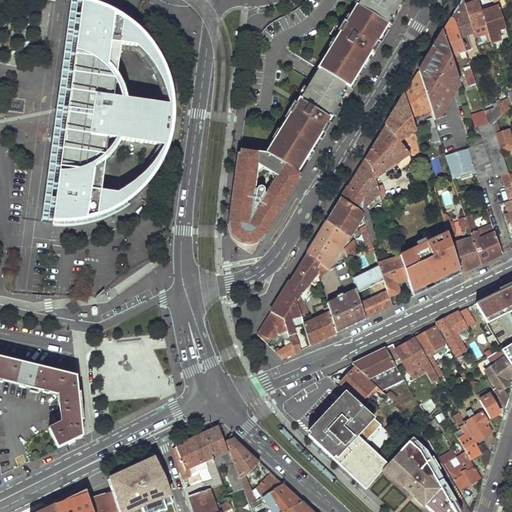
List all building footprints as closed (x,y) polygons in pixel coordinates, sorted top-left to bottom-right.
[(399,0),(363,0),(362,2),(360,1),(350,18),(352,19),(349,24),(347,23),(343,21),(339,28),(342,30),(340,33),(337,39),(300,99),(297,104),(295,108),(292,106),(287,112),(291,114),(293,116),(290,121),(288,120),(277,136),(279,138),(268,155),(294,171),(305,153),(307,155),(318,138),(316,137),(319,132),(325,135),(331,125),(327,123),(341,100),(336,97),(339,93),(343,92),(350,80),(349,76),(352,72),(357,75),(371,51),(374,54),(380,44),(375,40),(378,35),(380,36),(390,20),(388,18),(390,15),(393,16),(402,1),(399,0)] [(98,5),(82,1),(52,224),(68,224),(82,223),(96,219),(109,214),(122,207),(133,199),(136,196),(119,193),(101,191),(105,162),(108,158),(115,151),(117,148),(120,143),(121,140),(164,146),(167,135),(169,125),(170,115),(169,105),(127,99),(126,96),(124,88),(121,81),(117,74),(120,45),(137,47),(156,49),(154,46),(145,35),(137,28),(135,26),(127,20),(124,17),(111,10),(98,5)] [(405,3),(402,2),(402,1),(393,16),(390,15),(388,18),(390,20),(380,36),(378,35),(375,40),(380,44),(405,3)] [(452,17),(464,51),(470,49),(466,37),(473,35),(464,6),(462,1),(457,9),(452,17)] [(478,2),(464,6),(473,35),(474,37),(481,35),(482,38),(484,37),(486,44),(490,43),(480,11),(478,2)] [(504,30),(497,8),(488,11),(487,9),(480,11),(490,43),(499,41),(497,32),(504,30)] [(442,33),(450,57),(458,54),(464,52),(464,51),(452,17),(447,26),(442,33)] [(337,31),(338,29),(335,26),(330,34),(337,39),(340,33),(337,31)] [(430,54),(418,74),(430,113),(432,120),(433,122),(439,120),(459,87),(452,63),(450,57),(442,33),(430,54)] [(156,49),(137,47),(151,63),(157,73),(162,82),(169,105),(170,115),(169,125),(167,135),(164,146),(156,160),(145,174),(134,183),(119,193),(136,196),(144,189),(152,179),(160,167),(166,154),(171,141),(174,125),(175,113),(174,98),(171,84),(166,70),(161,58),(156,49)] [(374,54),(371,51),(357,75),(352,72),(349,76),(350,80),(343,92),(339,93),(336,97),(341,100),(327,123),(331,125),(374,54)] [(460,60),(458,54),(450,57),(452,63),(460,60)] [(475,86),(470,72),(464,74),(468,88),(475,86)] [(403,97),(410,119),(430,113),(418,74),(410,85),(403,97)] [(297,104),(300,99),(293,94),(288,102),(292,104),(294,102),(297,104)] [(385,127),(397,141),(414,130),(410,119),(403,97),(394,113),(385,127)] [(510,106),(507,97),(494,102),(495,107),(498,115),(498,116),(510,106)] [(495,107),(483,111),(486,119),(498,115),(495,107)] [(467,115),(471,126),(475,125),(486,122),(486,119),(483,111),(483,109),(467,115)] [(433,122),(432,120),(427,122),(430,131),(428,131),(432,144),(439,142),(433,122)] [(490,123),(488,125),(486,122),(475,125),(479,139),(476,139),(465,149),(472,170),(476,182),(484,179),(494,176),(495,179),(500,177),(508,202),(504,203),(508,216),(504,218),(506,224),(511,226),(511,228),(511,191),(507,176),(499,153),(494,135),(490,123)] [(368,163),(373,178),(407,153),(397,141),(385,127),(380,135),(370,152),(364,161),(368,163)] [(494,135),(499,153),(505,152),(510,151),(511,142),(507,131),(494,135)] [(316,137),(318,138),(307,155),(305,153),(294,171),(300,175),(325,135),(319,132),(316,137)] [(277,136),(266,154),(268,155),(279,138),(277,136)] [(444,156),(452,180),(461,176),(461,174),(472,170),(465,149),(444,156)] [(266,154),(240,150),(230,222),(233,222),(233,230),(237,237),(243,240),(250,241),(256,238),(262,232),(264,234),(280,207),(300,175),(294,171),(268,155),(266,154)] [(370,243),(374,241),(369,225),(371,224),(366,207),(379,196),(377,190),(373,178),(368,163),(364,161),(355,175),(348,187),(363,198),(360,212),(365,227),(370,243)] [(487,188),(484,179),(476,182),(478,187),(479,190),(487,188)] [(344,193),(340,199),(360,212),(363,198),(348,187),(344,193)] [(382,188),(377,190),(379,196),(383,209),(383,210),(388,208),(382,188)] [(442,193),(445,206),(452,204),(449,191),(442,193)] [(325,224),(344,237),(360,212),(340,199),(332,212),(325,224)] [(501,255),(486,212),(481,214),(486,229),(482,231),(484,237),(478,239),(472,222),(465,224),(479,265),(490,260),(501,255)] [(465,224),(462,217),(457,219),(460,231),(463,231),(466,239),(457,243),(447,214),(441,216),(446,235),(459,275),(469,270),(479,265),(465,224)] [(315,269),(316,272),(318,278),(327,272),(341,249),(347,239),(344,237),(325,224),(315,241),(305,256),(318,265),(315,269)] [(370,243),(365,227),(358,229),(367,254),(373,252),(370,243)] [(459,275),(446,235),(399,256),(406,279),(412,296),(459,275)] [(345,261),(358,254),(353,238),(347,239),(341,249),(345,261)] [(288,284),(295,301),(316,272),(315,269),(318,265),(305,256),(297,270),(288,284)] [(386,291),(388,297),(397,293),(398,290),(397,283),(406,279),(399,256),(377,264),(386,291)] [(284,323),(287,334),(288,339),(293,355),(298,353),(291,329),(302,326),(301,323),(299,315),(295,303),(295,301),(288,284),(279,299),(270,314),(284,323)] [(511,286),(476,304),(485,322),(511,307),(511,286)] [(388,297),(386,291),(363,302),(361,299),(357,301),(363,321),(377,314),(392,307),(388,297)] [(336,302),(326,307),(329,315),(335,335),(349,328),(363,321),(357,301),(355,293),(342,299),(341,297),(336,299),(336,302)] [(299,315),(307,311),(303,300),(295,303),(299,315)] [(441,328),(456,355),(460,353),(466,349),(462,341),(457,333),(465,328),(475,323),(468,308),(436,324),(438,329),(441,328)] [(264,342),(266,345),(275,330),(280,335),(285,333),(287,334),(284,323),(270,314),(263,324),(257,336),(264,342)] [(335,335),(329,315),(306,325),(305,321),(301,323),(302,326),(308,348),(321,341),(335,335)] [(414,339),(430,367),(434,365),(431,359),(432,358),(429,353),(442,345),(433,328),(414,339)] [(468,334),(465,328),(457,333),(462,341),(468,338),(468,334)] [(509,361),(511,366),(511,335),(498,343),(501,349),(509,361)] [(293,355),(288,339),(284,340),(286,345),(287,347),(280,350),(275,353),(276,354),(282,362),(293,355)] [(385,349),(392,362),(399,358),(405,368),(419,360),(426,372),(433,383),(438,380),(430,367),(414,339),(394,350),(392,345),(385,349)] [(351,365),(379,392),(402,381),(392,362),(385,349),(368,357),(351,365)] [(501,349),(489,356),(495,368),(490,371),(489,369),(486,371),(500,393),(497,395),(506,409),(509,399),(504,390),(511,386),(508,381),(511,378),(511,372),(507,362),(509,361),(501,349)] [(456,355),(454,356),(459,364),(465,361),(460,353),(456,355)] [(0,357),(0,379),(57,394),(62,422),(48,428),(57,448),(84,436),(79,407),(74,376),(0,357)] [(419,360),(405,368),(411,380),(426,372),(419,360)] [(352,370),(341,382),(363,403),(374,391),(352,370)] [(480,397),(491,415),(501,409),(491,390),(480,397)] [(330,411),(363,442),(380,425),(346,394),(330,411)] [(428,396),(417,403),(425,418),(435,408),(428,396)] [(456,410),(449,413),(456,426),(463,422),(456,410)] [(309,433),(367,487),(384,468),(387,464),(363,442),(330,411),(309,433)] [(467,431),(475,444),(492,434),(487,426),(490,424),(484,413),(464,425),(467,431)] [(212,431),(205,434),(217,469),(224,467),(234,492),(227,495),(230,503),(232,509),(244,505),(245,508),(248,506),(247,504),(249,504),(229,449),(228,450),(219,427),(212,431)] [(420,428),(387,464),(384,468),(430,511),(461,511),(462,511),(430,459),(435,455),(420,428)] [(475,444),(467,431),(465,433),(466,435),(458,441),(469,460),(470,461),(481,454),(477,448),(475,444)] [(172,449),(183,479),(190,476),(188,468),(194,465),(196,471),(207,466),(209,473),(218,470),(217,469),(205,434),(188,441),(172,449)] [(226,440),(229,449),(249,504),(249,506),(259,500),(246,473),(251,471),(259,462),(246,450),(233,438),(226,440)] [(483,445),(477,448),(481,454),(487,466),(490,458),(483,445)] [(470,461),(469,460),(468,460),(464,454),(461,456),(464,462),(453,469),(449,463),(445,465),(461,490),(480,478),(470,461)] [(464,462),(461,456),(449,463),(453,469),(464,462)] [(129,468),(108,477),(117,505),(140,495),(144,504),(152,501),(169,494),(154,458),(129,468)] [(263,497),(282,484),(276,479),(270,473),(257,489),(263,497)] [(186,488),(189,496),(209,489),(223,485),(221,480),(214,482),(212,479),(186,488)] [(284,511),(301,502),(292,493),(282,484),(263,497),(259,500),(249,506),(251,511),(266,502),(271,511),(284,511)] [(194,511),(220,511),(221,511),(232,509),(230,503),(216,507),(209,489),(189,496),(193,508),(194,511)] [(91,511),(87,500),(85,490),(56,507),(57,511),(91,511)] [(112,491),(87,500),(91,511),(119,511),(117,505),(112,491)] [(312,511),(310,510),(301,502),(284,511),(312,511)]
